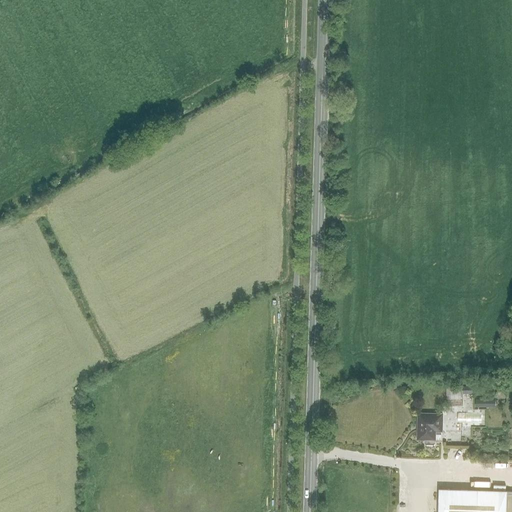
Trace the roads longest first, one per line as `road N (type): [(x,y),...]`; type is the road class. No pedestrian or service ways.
road 1 (unclassified): [(308,0),(289,511)]
road 2 (primary): [(309,511),(326,0)]
